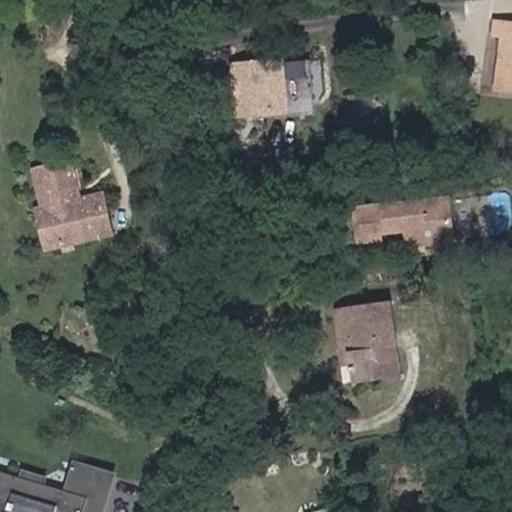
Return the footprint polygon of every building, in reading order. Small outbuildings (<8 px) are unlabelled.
[(502,34),(495,88),(511,89),(511,17),(496,16),(493,33),(502,34)] [(238,62),(241,110),(301,107),(298,59),(238,62)] [(55,203),(65,241),(67,246),(78,242),(77,237),(116,227),(105,187),(81,194),(71,157),(36,166),(47,205),(55,203)] [(499,212),(508,212),(508,194),(472,194),(472,211),(479,211),(479,228),(498,228),(499,212)] [(453,199),(359,208),(362,240),(384,238),(383,231),(410,229),(412,243),(457,239),(453,199)] [(51,245),(65,241),(55,203),(47,205),(40,207),(51,245)] [(231,252),(259,249),(254,205),(227,208),(231,252)] [(394,304),(342,310),(350,371),(368,369),(369,381),(388,379),(387,374),(403,372),(394,304)] [(0,465),(0,507),(14,511),(108,511),(122,472),(81,459),(72,487),(0,464),(0,465)]
